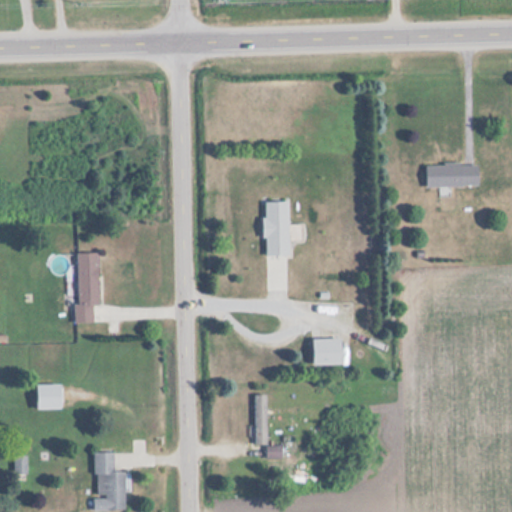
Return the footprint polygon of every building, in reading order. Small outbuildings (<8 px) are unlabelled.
[(478,187),(478,163),(424,163),(424,187),(478,187)] [(288,225),(287,201),(263,201),(264,255),(289,255),(289,242),(301,241),(301,224),(288,225)] [(97,253),(77,253),(77,323),(92,323),(92,304),(97,304),(97,253)] [(313,339),(313,365),(341,365),(341,339),(313,339)] [(61,409),(61,384),(34,384),(34,409),(61,409)] [(266,446),(266,395),(252,395),(252,446),(266,446)] [(266,458),(280,458),(280,448),(266,448),(266,458)] [(124,510),(124,471),(113,471),(113,451),(92,452),(92,510),(124,510)]
